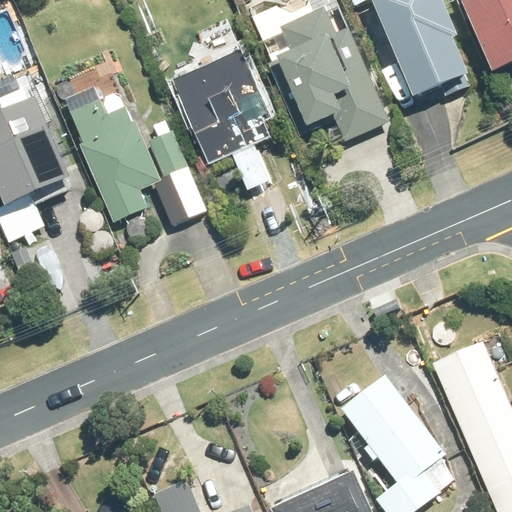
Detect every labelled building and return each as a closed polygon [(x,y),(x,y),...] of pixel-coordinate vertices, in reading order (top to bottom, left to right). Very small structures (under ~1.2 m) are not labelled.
[(384,0),(351,0),(357,14),(385,2),(384,0)] [(394,0),(373,9),(416,112),(471,88),(456,52),(462,50),(444,9),(448,8),(444,0),(394,0)] [(511,0),(470,0),(509,85),(511,83),(511,0)] [(296,64),(273,73),(304,144),(316,139),(318,142),(341,132),(348,150),(393,131),(354,40),(339,44),(328,20),(285,37),(296,64)] [(266,124),(271,121),(245,59),(176,88),(212,174),(236,164),(252,200),(273,192),(258,155),(276,147),(266,124)] [(172,80),(163,85),(169,99),(178,95),(172,80)] [(10,111),(14,121),(11,123),(4,105),(0,106),(0,175),(14,208),(0,214),(14,247),(50,231),(41,209),(83,190),(49,112),(44,114),(37,99),(10,111)] [(86,154),(83,154),(117,231),(151,217),(143,199),(157,193),(174,233),(210,217),(176,137),(173,139),(166,122),(153,128),(159,141),(149,145),(166,185),(163,186),(140,132),(137,133),(131,117),(128,118),(122,105),(119,102),(72,123),(86,154)] [(394,290),(372,301),(380,318),(403,307),(394,290)] [(511,402),(483,337),(435,358),(472,443),(511,426),(511,402)] [(377,496),(390,511),(412,511),(443,487),(442,485),(456,474),(440,455),(448,448),(386,369),(343,404),(372,439),(365,444),(375,456),(380,451),(401,477),(377,496)] [(511,511),(511,426),(472,443),(502,511),(511,511)] [(379,511),(356,461),(273,501),(277,511),(379,511)] [(258,511),(252,497),(218,511),(202,511),(188,477),(156,491),(165,511),(258,511)]
